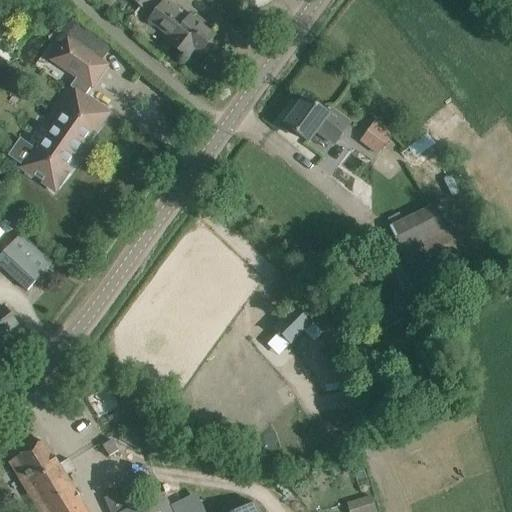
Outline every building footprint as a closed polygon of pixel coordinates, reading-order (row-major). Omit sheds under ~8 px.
[(132,0),(143,8),(149,0),(132,0)] [(164,2),(149,21),(173,40),(169,44),(187,59),(195,49),(201,54),(215,37),(190,18),(188,21),(164,2)] [(52,61),(92,88),(107,66),(67,39),(52,61)] [(35,150),(22,168),(55,192),(68,173),(64,170),(92,130),(96,133),(109,114),(75,91),(62,109),(66,112),(38,152),(35,150)] [(290,135),(293,131),(308,143),(317,132),(335,145),(350,125),(331,111),(328,116),(306,99),(296,113),(292,110),(280,127),(290,135)] [(376,119),(360,141),(379,155),(395,133),(376,119)] [(391,228),(403,251),(420,285),(465,262),(435,206),(391,228)] [(0,266),(28,291),(51,266),(19,237),(0,257),(0,266)] [(466,283),(463,275),(449,280),(453,289),(466,283)] [(0,338),(18,325),(4,307),(0,310),(0,338)] [(322,334),(312,324),(295,307),(273,329),(289,346),(304,332),(314,342),(322,334)] [(413,316),(384,330),(385,333),(382,334),(412,400),(447,384),(417,317),(414,319),(413,316)] [(119,451),(112,441),(103,446),(109,457),(119,451)] [(20,466),(14,469),(40,511),(86,511),(44,442),(16,459),(20,466)] [(134,486),(104,499),(110,511),(171,511),(164,494),(142,504),(134,486)] [(349,511),(377,511),(371,495),(347,503),(349,511)] [(236,511),(266,511),(263,502),(236,511)]
